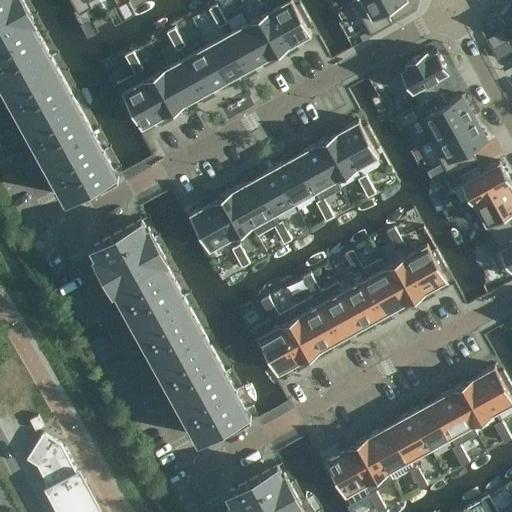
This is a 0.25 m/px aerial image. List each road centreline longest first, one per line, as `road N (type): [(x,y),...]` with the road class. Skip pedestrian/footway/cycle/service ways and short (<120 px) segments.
road 1 (residential): [(450,10),(63,224)]
road 2 (residential): [(200,474),(511,301)]
road 3 (residential): [(63,224),(200,474)]
road 4 (residential): [(0,110),(63,224)]
road 5 (residential): [(511,125),(450,10)]
